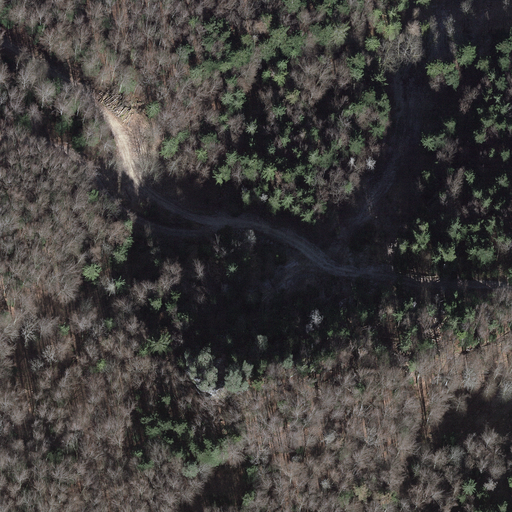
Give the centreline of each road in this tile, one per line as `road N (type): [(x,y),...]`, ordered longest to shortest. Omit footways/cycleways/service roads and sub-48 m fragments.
road 1 (track): [(0,38),(99,107),(141,186),(173,207),(294,238),(337,269),(511,291)]
road 2 (track): [(0,135),(70,151),(135,219),(182,232),(227,221)]
